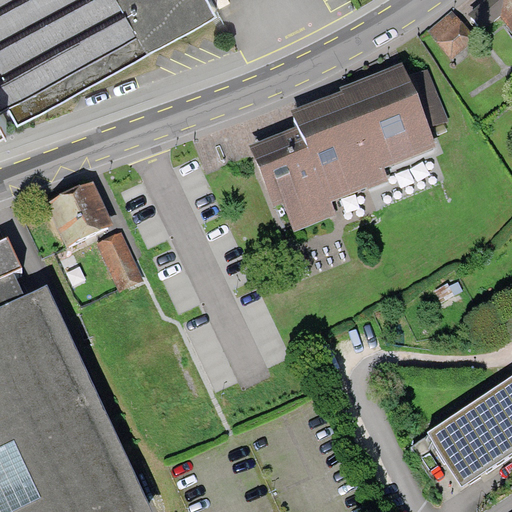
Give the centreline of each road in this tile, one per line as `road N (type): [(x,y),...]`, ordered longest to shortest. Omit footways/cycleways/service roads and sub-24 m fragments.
road 1 (secondary): [(419,0),(269,85),(0,183)]
road 2 (unknown): [(0,144),(255,52),(272,32),(281,0)]
